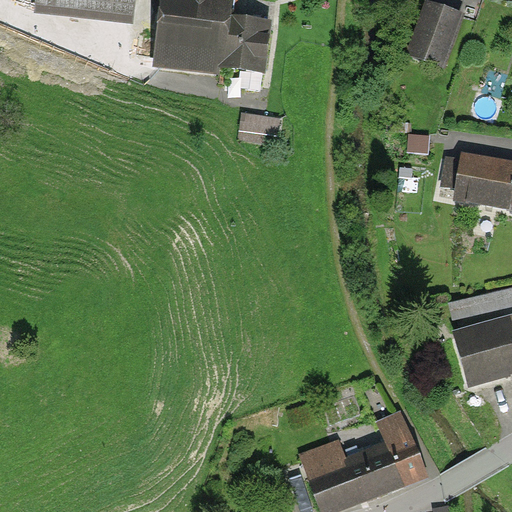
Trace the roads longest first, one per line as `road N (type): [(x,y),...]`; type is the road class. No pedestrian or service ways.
road 1 (residential): [(0,10),(130,66)]
road 2 (unclassified): [(394,511),(511,449)]
